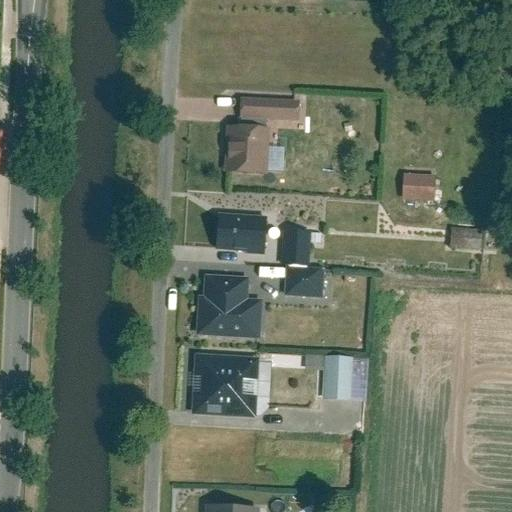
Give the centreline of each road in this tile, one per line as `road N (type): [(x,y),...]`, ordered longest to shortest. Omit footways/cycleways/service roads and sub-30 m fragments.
road 1 (unclassified): [(148,511),(176,0)]
road 2 (tertiary): [(9,425),(30,0)]
